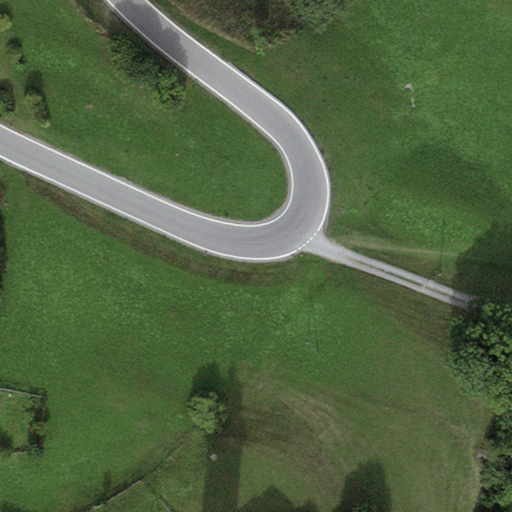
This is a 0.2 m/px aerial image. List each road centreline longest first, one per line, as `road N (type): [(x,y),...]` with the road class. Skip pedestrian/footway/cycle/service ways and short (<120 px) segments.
road 1 (tertiary): [(126,0),(283,127),(309,176),(300,219),(282,235),(229,240),(0,139)]
road 2 (track): [(511,347),(473,303),(319,247)]
